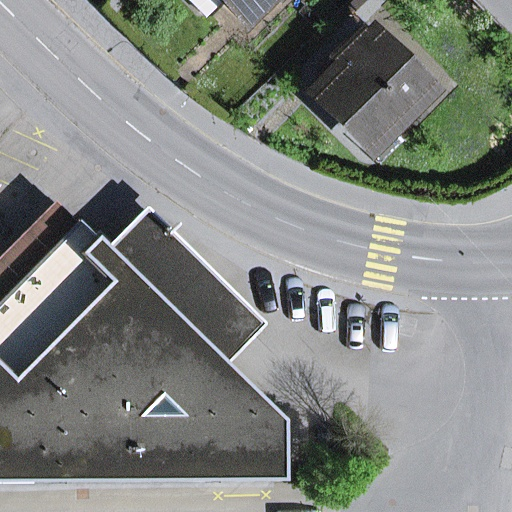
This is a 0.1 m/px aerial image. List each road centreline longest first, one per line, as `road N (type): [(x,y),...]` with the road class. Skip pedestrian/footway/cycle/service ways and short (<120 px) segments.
road 1 (secondary): [(52,54),(177,165),(244,205),(379,252),(511,264)]
road 2 (residential): [(499,500),(361,511)]
